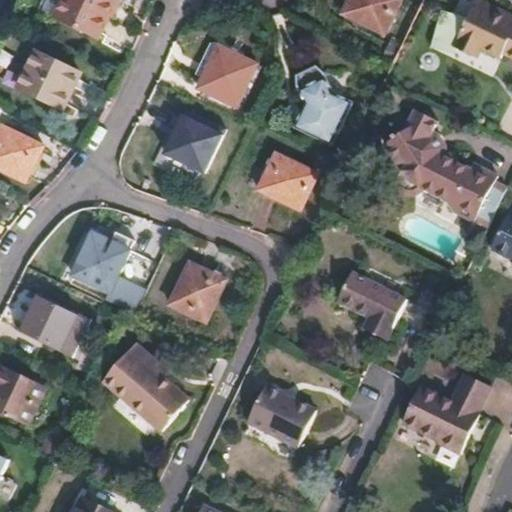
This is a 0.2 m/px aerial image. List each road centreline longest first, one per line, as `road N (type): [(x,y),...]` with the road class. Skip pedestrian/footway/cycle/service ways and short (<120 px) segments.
road 1 (residential): [(79,175),(119,205),(250,247),(269,265),(268,299),(162,511)]
road 2 (residential): [(79,175),(118,130),(164,0)]
road 3 (residential): [(0,274),(17,237),(79,175)]
